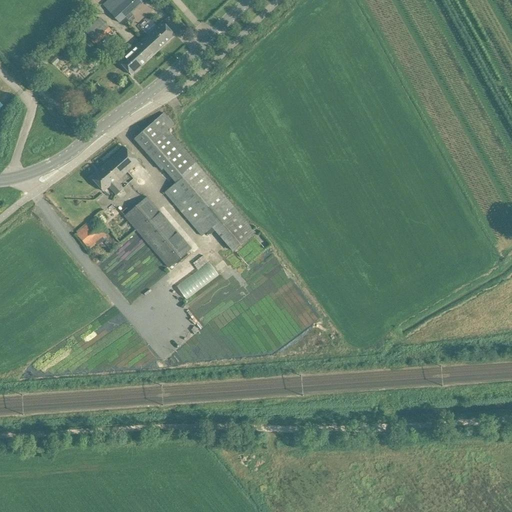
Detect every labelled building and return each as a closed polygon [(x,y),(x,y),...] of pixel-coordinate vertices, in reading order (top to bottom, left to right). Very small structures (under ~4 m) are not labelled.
[(109,0),(104,6),(120,23),(143,1),(142,0),(109,0)] [(100,17),(85,31),(97,44),(112,30),(100,17)] [(163,21),(141,41),(154,55),(175,35),(163,21)] [(154,55),(141,41),(119,61),(132,75),(154,55)] [(153,160),(162,170),(164,168),(177,183),(165,193),(203,234),(214,224),(234,248),(254,231),(253,230),(196,162),(167,130),(174,124),(170,121),(164,113),(144,131),(135,139),(141,146),(153,160)] [(91,177),(98,185),(103,192),(109,187),(117,195),(123,190),(116,181),(138,162),(125,147),(91,177)] [(178,233),(169,223),(160,213),(147,197),(124,216),(169,268),(189,252),(192,249),(187,243),(178,233)] [(76,234),(88,248),(107,230),(95,217),(76,234)] [(179,285),(187,297),(220,274),(212,262),(179,285)]
